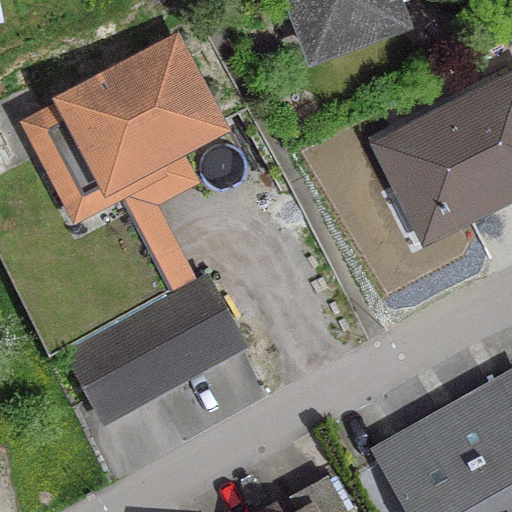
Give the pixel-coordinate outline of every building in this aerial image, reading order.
[(289,0),(311,57),(396,25),(388,5),(402,0),(289,0)] [(177,39),(30,118),(81,213),(229,134),(177,39)] [(440,225),(511,188),(511,84),(381,151),(403,194),(420,186),(440,225)] [(200,365),(237,345),(203,283),(166,304),(200,365)] [(158,289),(107,316),(146,385),(196,358),(166,304),(158,289)] [(120,399),(146,385),(107,316),(85,328),(83,326),(56,340),(91,404),(116,390),(120,399)] [(471,401),(445,415),(499,511),(511,511),(511,383),(490,396),(492,400),(476,409),(471,401)] [(499,511),(445,415),(418,430),(423,439),(407,448),(404,444),(377,459),(406,511),(499,511)] [(336,511),(331,502),(313,511),(272,511),(271,509),(265,511),(336,511)]
